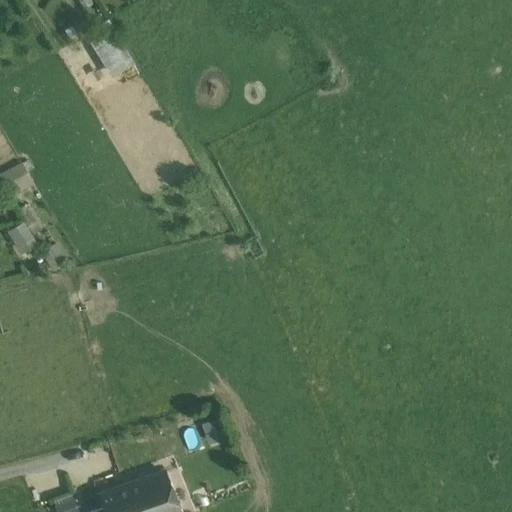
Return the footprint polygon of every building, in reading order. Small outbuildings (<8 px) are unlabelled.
[(115,72),(134,61),(114,28),(95,38),(115,72)] [(22,163),(0,175),(0,181),(10,198),(34,183),(22,163)] [(23,220),(31,233),(40,228),(25,204),(17,210),(23,220)] [(7,231),(20,252),(37,242),(31,233),(23,220),(7,231)] [(52,268),(66,259),(56,242),(42,251),(52,268)] [(201,423),(208,440),(227,433),(220,416),(201,423)] [(181,511),(167,471),(102,494),(106,507),(107,511),(181,511)] [(198,503),(212,498),(208,486),(193,490),(198,503)] [(71,498),(55,504),(58,511),(69,511),(76,510),(71,498)]
